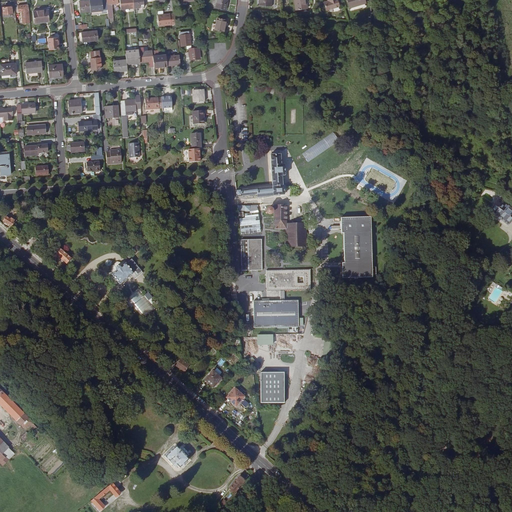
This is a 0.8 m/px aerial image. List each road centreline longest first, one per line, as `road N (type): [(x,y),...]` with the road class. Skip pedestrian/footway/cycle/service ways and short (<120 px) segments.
road 1 (primary): [(257,456),(0,233)]
road 2 (residential): [(75,88),(217,72)]
